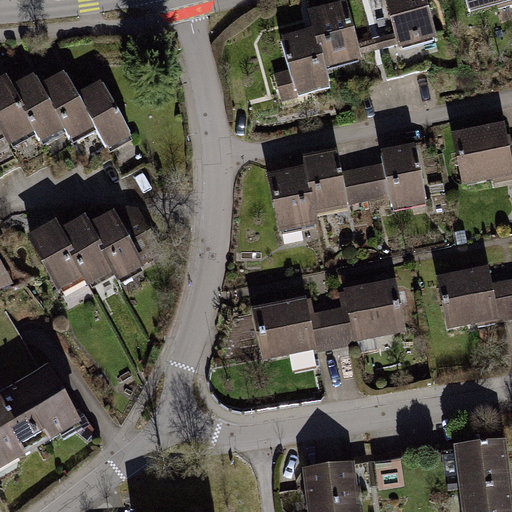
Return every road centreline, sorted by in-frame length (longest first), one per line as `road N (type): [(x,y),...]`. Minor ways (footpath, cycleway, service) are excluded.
road 1 (residential): [(174,407),(224,437),(511,398)]
road 2 (residential): [(216,166),(511,98)]
road 3 (residential): [(174,407),(205,312),(216,166)]
road 4 (residential): [(216,166),(176,0)]
road 5 (residential): [(60,511),(145,449),(174,407)]
